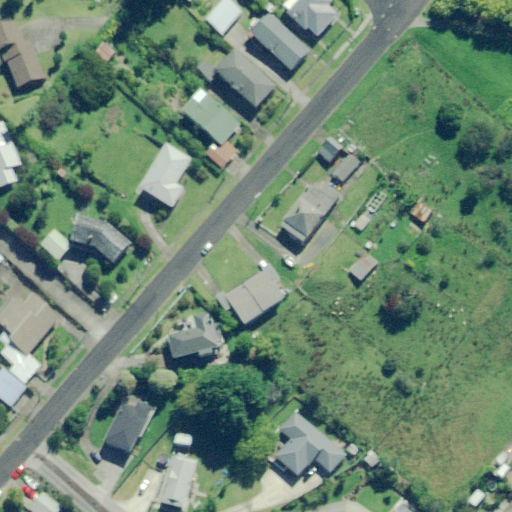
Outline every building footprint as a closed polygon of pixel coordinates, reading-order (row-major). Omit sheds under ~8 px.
[(304,38),(307,35),(315,42),(335,18),(326,10),(330,6),(323,0),(301,0),(297,6),(290,0),(280,12),(287,17),(284,21),(304,38)] [(240,15),(224,2),(204,26),(220,39),(240,15)] [(308,54),(265,19),(248,39),(291,74),(308,54)] [(22,48),(13,28),(0,33),(0,58),(2,58),(15,92),(43,81),(28,46),(22,48)] [(114,53),(101,45),(93,58),(105,66),(114,53)] [(274,91),(231,56),(214,76),(202,66),(194,75),(208,87),(214,79),(255,113),(274,91)] [(238,129),(196,93),(177,116),(211,145),(201,156),(220,172),(235,154),(225,145),(238,129)] [(19,167),(0,124),(0,189),(15,183),(9,171),(19,167)] [(340,150),(328,139),(315,153),(327,164),(340,150)] [(189,163),(165,150),(140,196),(171,212),(182,193),(175,189),(189,163)] [(358,165),(347,156),(330,175),(341,185),(358,165)] [(339,197),(321,184),(314,193),(307,188),(277,228),(301,247),(339,197)] [(360,214),(352,224),(362,232),(370,222),(360,214)] [(105,227),(105,226),(96,224),(95,227),(79,224),(73,250),(91,254),(111,271),(131,249),(105,227)] [(70,251),(51,236),(38,252),(57,267),(70,251)] [(376,266),(363,254),(346,272),(358,284),(376,266)] [(278,281),(269,268),(223,298),(242,328),(282,302),(271,285),(278,281)] [(6,373),(22,386),(38,366),(27,356),(56,320),(30,298),(20,311),(11,303),(0,316),(0,331),(1,332),(0,333),(0,343),(5,347),(0,353),(0,355),(12,366),(6,373)] [(217,352),(216,348),(209,314),(187,318),(189,330),(163,336),(168,362),(197,356),(198,360),(210,357),(210,354),(217,352)] [(22,386),(6,373),(1,369),(0,370),(0,400),(9,408),(24,388),(22,386)] [(152,411),(124,397),(101,442),(129,456),(152,411)] [(344,458),(293,411),(277,429),(289,440),(272,459),(295,479),(312,461),(328,475),(344,458)] [(186,451),(174,447),(156,507),(172,511),(180,511),(195,463),(184,460),(186,451)] [(58,511),(59,510),(40,494),(26,510),(28,511),(58,511)] [(511,511),(511,504),(510,503),(502,511),(511,511)]
